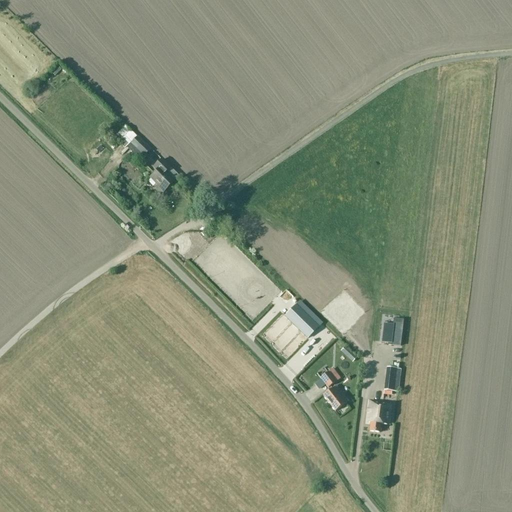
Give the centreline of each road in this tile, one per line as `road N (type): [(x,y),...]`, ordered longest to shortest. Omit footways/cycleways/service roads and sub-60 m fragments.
road 1 (unclassified): [(374,511),(297,395),(150,244)]
road 2 (unclassified): [(150,244),(0,98)]
road 3 (unclassified): [(150,244),(71,291),(0,353)]
